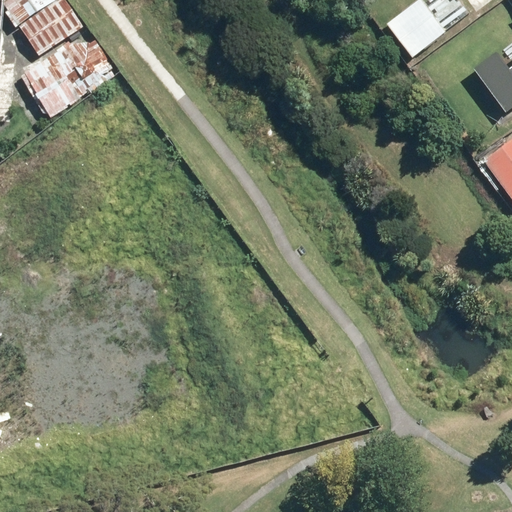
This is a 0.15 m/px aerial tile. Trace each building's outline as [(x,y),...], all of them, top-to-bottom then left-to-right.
[(6,0),(25,26),(63,0),(6,0)] [(65,0),(25,28),(44,55),(89,24),(72,0),(65,0)] [(92,31),(32,72),(61,114),(121,72),(92,31)] [(138,140),(99,95),(71,119),(109,164),(138,140)] [(511,141),(478,168),(511,211),(511,141)] [(91,171),(30,167),(25,259),(86,263),(91,171)] [(256,258),(211,268),(222,313),(267,302),(256,258)] [(139,430),(201,436),(207,365),(220,366),(224,322),(150,316),(139,430)] [(0,419),(32,421),(38,333),(0,330),(0,419)]
